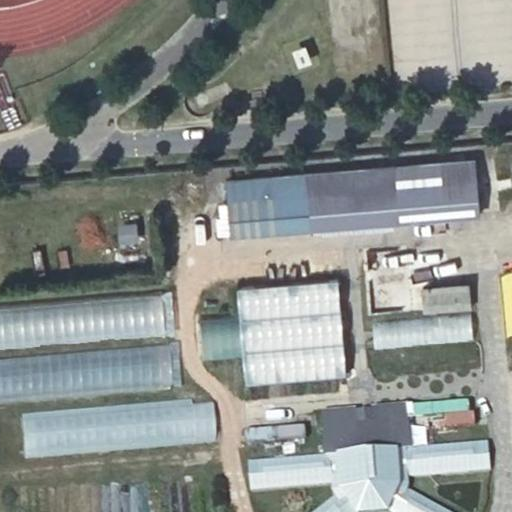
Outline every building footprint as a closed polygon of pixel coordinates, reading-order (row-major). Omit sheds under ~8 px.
[(483,213),(478,159),(229,180),(234,235),(483,213)] [(349,373),(340,277),(241,286),(243,311),(247,356),(249,382),(349,373)] [(472,282),(425,286),(427,308),(473,305),(472,282)] [(164,289),(14,302),(18,348),(168,334),(164,289)] [(247,356),(243,311),(202,315),(206,360),(247,356)] [(474,311),(374,319),(376,349),(477,340),(474,311)] [(167,344),(18,356),(23,401),(172,389),(167,344)] [(213,401),(23,416),(27,457),(217,442),(213,401)] [(493,470),(491,440),(414,447),(410,405),(374,408),(374,413),(359,414),(359,408),(323,413),(327,455),(249,461),(252,490),(334,484),(334,490),(335,493),(336,495),(315,511),(391,511),(392,511),(393,511),(453,511),(411,489),(411,484),(411,477),(493,470)] [(489,424),(488,411),(429,415),(431,428),(489,424)] [(308,439),(307,426),(247,431),(248,444),(308,439)]
